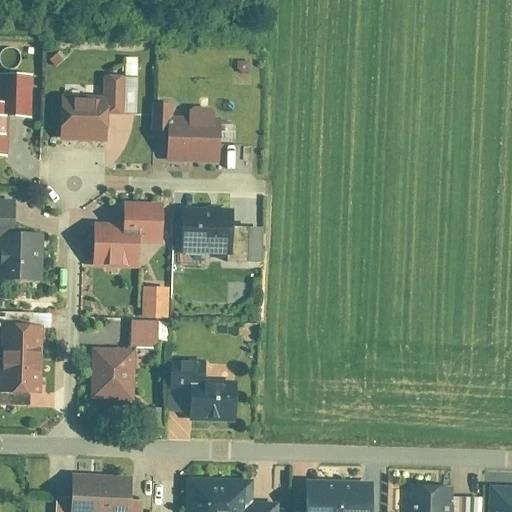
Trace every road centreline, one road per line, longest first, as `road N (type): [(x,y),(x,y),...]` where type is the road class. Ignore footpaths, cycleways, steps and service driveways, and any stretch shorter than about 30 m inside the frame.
road 1 (residential): [(168,455),(511,463)]
road 2 (residential): [(66,450),(74,197)]
